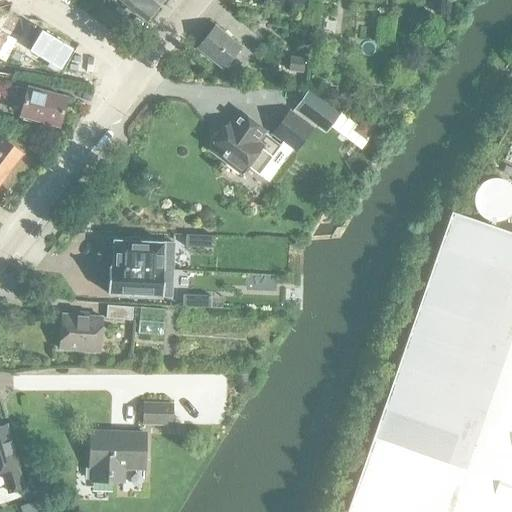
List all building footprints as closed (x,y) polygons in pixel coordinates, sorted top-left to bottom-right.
[(120,0),(146,21),(162,0),(120,0)] [(214,26),(197,47),(223,68),(240,47),(214,26)] [(68,96),(27,86),(26,89),(16,86),(13,98),(23,100),(19,117),(23,118),(22,120),(35,123),(36,122),(60,128),(68,96)] [(311,127),(288,111),(272,133),(294,149),(311,127)] [(210,147),(242,171),(246,164),(258,173),(279,145),(261,132),(263,130),(240,113),(231,124),(228,122),(220,134),(215,134),(211,139),(212,144),(210,147)] [(0,178),(20,153),(0,138),(0,178)] [(511,511),(511,232),(504,230),(450,211),(345,511),(511,511)] [(185,234),(185,246),(212,248),(213,236),(185,234)] [(112,264),(112,267),(171,270),(173,243),(113,240),(113,244),(110,243),(109,263),(112,264)] [(108,267),(107,293),(170,296),(171,270),(112,267),(108,267)] [(182,294),(182,306),(210,307),(210,295),(182,294)] [(105,305),(104,318),(130,320),(131,307),(105,305)] [(101,317),(61,314),(58,349),(98,352),(101,317)] [(15,467),(18,466),(4,424),(0,425),(0,471),(2,471),(9,492),(21,488),(15,467)] [(120,432),(120,433),(90,431),(87,480),(119,482),(119,468),(142,469),(144,434),(120,432)]
